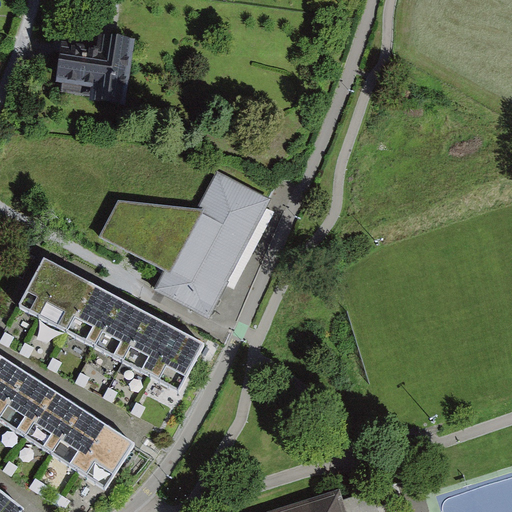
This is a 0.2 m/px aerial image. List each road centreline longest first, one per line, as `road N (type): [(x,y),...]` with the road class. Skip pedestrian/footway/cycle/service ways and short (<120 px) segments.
road 1 (track): [(179,511),(194,504),(242,420),(257,340),(295,266),(333,218),(342,164),(384,62),(392,0)]
road 2 (track): [(194,504),(347,459),(401,455),(511,419)]
road 3 (track): [(0,206),(210,330),(223,324),(257,340)]
road 4 (track): [(254,362),(310,394),(347,459)]
